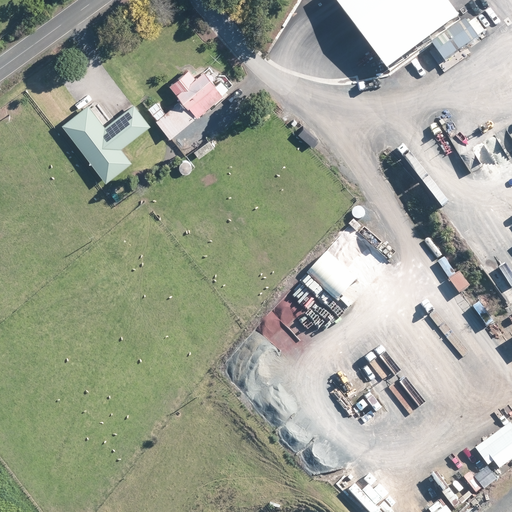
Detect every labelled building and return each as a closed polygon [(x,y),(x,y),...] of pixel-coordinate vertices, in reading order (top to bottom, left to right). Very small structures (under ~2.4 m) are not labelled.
[(473,43),(460,25),(433,45),(446,62),(473,43)] [(196,79),(189,70),(171,84),(197,117),(230,90),(222,79),(216,83),(206,70),(196,79)] [(149,108),(157,118),(155,120),(170,138),(195,118),(180,99),(165,111),(157,101),(149,108)] [(150,125),(134,104),(107,125),(90,104),(64,124),(106,180),(132,160),(121,147),(150,125)] [(194,171),(190,159),(178,163),(182,175),(194,171)] [(511,463),(511,424),(477,449),(489,466),(495,462),(502,470),(511,463)] [(484,469),(474,453),(468,457),(478,473),(484,469)]
